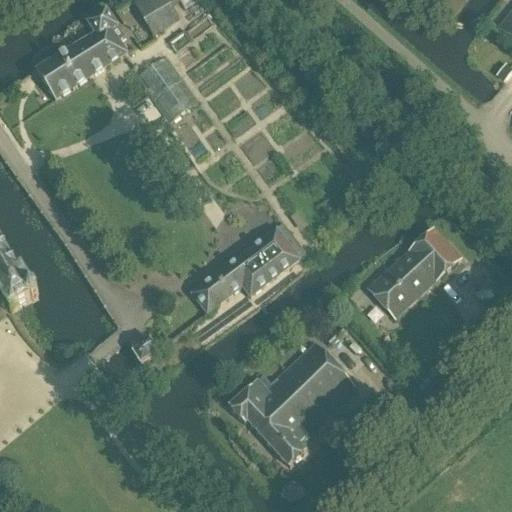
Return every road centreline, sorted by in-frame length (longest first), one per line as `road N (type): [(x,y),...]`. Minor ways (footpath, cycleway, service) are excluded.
road 1 (track): [(274,0),(511,230)]
road 2 (unclassified): [(343,511),(511,358)]
road 3 (unclassified): [(511,146),(352,0)]
